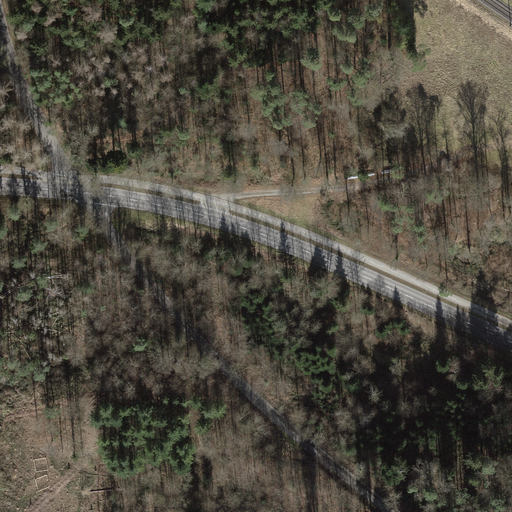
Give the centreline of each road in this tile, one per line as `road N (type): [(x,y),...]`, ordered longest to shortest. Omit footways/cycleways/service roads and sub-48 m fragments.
road 1 (tertiary): [(92,193),(243,227),(511,342)]
road 2 (tertiary): [(392,511),(197,338),(128,255),(92,193)]
road 3 (track): [(201,214),(213,200),(370,183),(464,154)]
road 4 (unclassified): [(0,19),(9,63),(69,191)]
